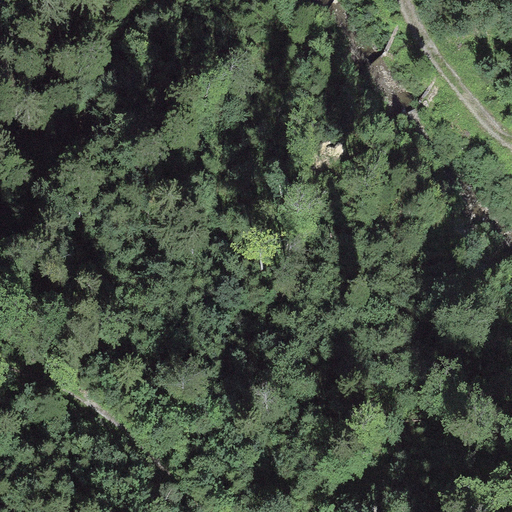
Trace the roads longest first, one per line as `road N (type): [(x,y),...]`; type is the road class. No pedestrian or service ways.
road 1 (track): [(0,370),(108,419),(198,511)]
road 2 (track): [(407,0),(471,98),(511,134)]
